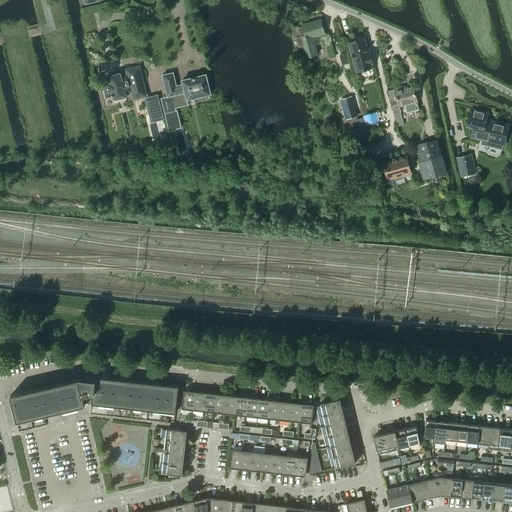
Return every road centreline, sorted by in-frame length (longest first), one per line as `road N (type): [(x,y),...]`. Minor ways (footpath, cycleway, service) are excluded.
road 1 (residential): [(362,422),(348,392),(184,373),(85,365),(0,390)]
road 2 (residential): [(74,511),(197,481),(314,492),(375,477)]
road 3 (unclassified): [(511,93),(322,0)]
road 4 (residential): [(511,412),(434,404),(362,422)]
